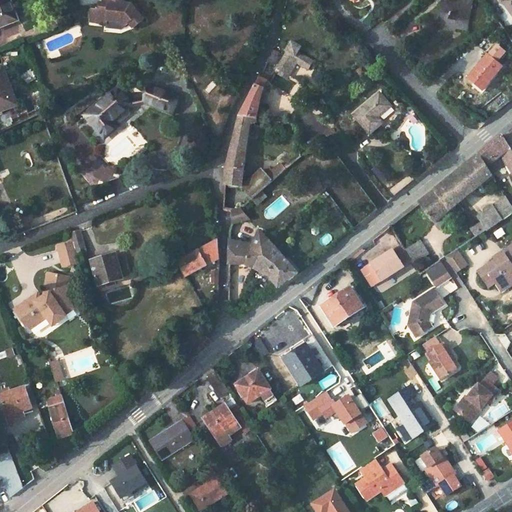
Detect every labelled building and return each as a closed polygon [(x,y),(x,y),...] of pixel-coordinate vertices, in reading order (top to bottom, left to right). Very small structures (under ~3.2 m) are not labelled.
[(14,0),(0,0),(0,31),(23,23),(14,0)] [(125,0),(108,0),(108,5),(104,4),(103,12),(97,11),(96,24),(111,25),(112,22),(126,24),(127,25),(130,29),(134,25),(139,31),(149,22),(136,6),(125,5),(125,0)] [(445,1),(441,25),(469,31),(474,1),(467,0),(460,0),(460,3),(445,1)] [(126,24),(112,22),(111,25),(111,30),(121,31),(127,25),(126,24)] [(286,51),(278,68),(286,72),(290,64),(294,66),(296,61),(299,63),(304,53),(298,50),(300,46),(290,41),(285,50),(286,51)] [(304,53),(299,63),(308,67),(313,58),(304,53)] [(269,54),(267,62),(272,64),(275,56),(269,54)] [(489,54),(467,78),(483,91),(503,67),(489,54)] [(7,68),(0,70),(0,115),(20,109),(7,68)] [(260,78),(240,119),(246,119),(255,119),(257,107),(266,85),(268,82),(266,81),(269,74),(264,73),(261,78),(260,78)] [(112,99),(88,119),(107,142),(121,131),(115,125),(131,112),(124,103),(128,101),(121,91),(112,99)] [(181,102),(152,92),(150,100),(156,102),(154,110),(176,119),(181,102)] [(382,94),(358,114),(374,134),(385,125),(380,119),(393,108),(382,94)] [(246,119),(240,119),(225,170),(225,187),(242,188),(248,132),(248,124),(255,124),(255,119),(246,119)] [(511,129),(503,137),(507,144),(511,140),(511,129)] [(503,137),(479,157),(485,166),(491,161),(500,155),(511,175),(511,153),(507,144),(503,137)] [(457,175),(420,204),(435,223),(492,177),(490,174),(485,166),(479,157),(457,175)] [(491,161),(485,166),(490,174),(497,170),(491,161)] [(282,162),(272,171),(278,178),(287,169),(282,162)] [(263,171),(242,188),(253,201),(273,182),(263,171)] [(498,187),(491,191),(496,199),(503,195),(498,187)] [(174,199),(166,202),(172,215),(179,212),(174,199)] [(494,207),(503,221),(511,214),(511,209),(506,200),(494,207)] [(503,221),(494,207),(486,212),(495,226),(497,225),(503,221)] [(232,212),(231,223),(250,221),(241,211),(232,212)] [(486,212),(477,217),(482,224),(487,232),(495,226),(486,212)] [(503,235),(511,229),(511,214),(503,221),(497,225),(503,235)] [(482,224),(471,231),(476,239),(487,232),(482,224)] [(80,232),(72,235),(74,245),(77,256),(86,254),(80,232)] [(230,238),(229,265),(244,265),(256,272),(270,243),(259,232),(252,248),(246,245),(243,249),(233,244),(234,238),(230,238)] [(182,251),(173,256),(176,262),(186,278),(218,260),(216,241),(186,258),(182,251)] [(270,243),(256,272),(269,277),(278,289),(298,274),(270,243)] [(59,249),(65,269),(80,265),(77,256),(74,245),(59,249)] [(394,253),(403,266),(412,261),(403,247),(394,253)] [(495,261),(484,269),(485,271),(478,276),(487,290),(495,285),(496,287),(504,282),(506,285),(511,281),(511,247),(502,254),(504,255),(495,261)] [(371,265),(387,255),(385,251),(369,262),(371,265)] [(387,255),(371,265),(382,282),(404,268),(403,266),(394,253),(393,251),(387,255)] [(116,256),(91,263),(98,287),(108,284),(109,289),(116,287),(114,282),(123,280),(116,256)] [(451,256),(440,263),(442,267),(453,260),(451,256)] [(442,267),(450,278),(461,271),(453,260),(442,267)] [(425,274),(435,290),(451,279),(450,278),(442,267),(440,263),(425,274)] [(58,328),(67,321),(65,319),(74,312),(65,300),(68,281),(48,277),(44,299),(40,302),(35,305),(32,301),(14,314),(26,330),(37,323),(40,327),(47,322),(51,319),(58,328)] [(496,287),(501,294),(508,288),(506,285),(504,282),(496,287)] [(350,288),(323,306),(336,326),(363,309),(350,288)] [(413,304),(409,328),(417,340),(435,329),(431,324),(431,317),(444,308),(433,291),(413,304)] [(58,328),(51,319),(47,322),(53,331),(58,328)] [(29,334),(40,327),(37,323),(26,330),(29,334)] [(432,355),(448,344),(443,336),(427,346),(432,355)] [(374,339),(366,344),(373,355),(381,350),(374,339)] [(307,346),(324,373),(334,367),(315,340),(307,346)] [(435,364),(447,382),(462,371),(456,362),(451,354),(454,353),(448,344),(432,355),(437,362),(435,364)] [(307,346),(284,360),(301,387),(324,373),(307,346)] [(63,376),(59,363),(52,365),(56,378),(63,376)] [(218,372),(209,379),(222,399),(231,393),(218,372)] [(259,372),(237,386),(249,405),(271,391),(259,372)] [(481,386),(470,399),(468,398),(458,410),(471,421),(480,410),(483,412),(490,403),(495,397),(498,400),(503,394),(487,381),(482,387),(481,386)] [(22,387),(0,394),(0,406),(4,419),(30,410),(22,387)] [(57,398),(46,402),(59,439),(75,434),(61,391),(56,393),(57,398)] [(327,394),(305,407),(314,421),(324,415),(327,420),(333,417),(335,420),(341,422),(344,420),(347,425),(346,426),(352,436),(367,426),(349,399),(336,407),(327,394)] [(414,395),(398,405),(403,413),(399,415),(414,438),(436,423),(422,401),(418,403),(414,395)] [(493,406),(498,400),(495,397),(490,403),(493,406)] [(226,406),(204,420),(219,443),(241,429),(226,406)] [(473,423),(483,412),(480,410),(471,421),(473,423)] [(182,421),(150,442),(162,461),(194,441),(182,421)] [(511,425),(499,434),(511,453),(511,425)] [(9,447),(0,450),(0,477),(3,477),(8,491),(23,486),(9,447)] [(426,472),(432,481),(451,468),(445,460),(443,461),(436,450),(422,459),(429,470),(426,472)] [(149,482),(132,455),(115,466),(122,477),(121,477),(122,479),(115,484),(125,502),(134,496),(132,492),(149,482)] [(368,501),(383,491),(387,496),(396,490),(394,487),(404,481),(393,465),(384,471),(385,473),(380,476),(377,470),(381,467),(376,460),(361,470),(367,479),(358,485),(368,501)] [(377,470),(380,476),(385,473),(384,471),(381,467),(377,470)] [(456,477),(451,468),(432,481),(437,490),(440,488),(447,498),(461,489),(454,479),(456,477)] [(213,471),(200,480),(205,487),(190,497),(199,511),(202,511),(208,508),(228,495),(213,471)] [(489,485),(497,479),(491,471),(483,476),(489,485)] [(396,490),(405,484),(404,481),(394,487),(396,490)] [(348,511),(334,490),(314,504),(319,511),(348,511)] [(101,511),(96,502),(79,511),(101,511)]
